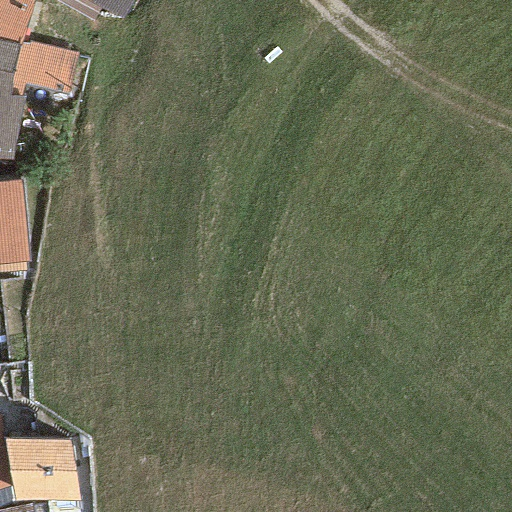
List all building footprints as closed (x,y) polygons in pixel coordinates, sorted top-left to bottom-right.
[(33,1),(30,0),(0,0),(0,39),(19,43),(33,1)] [(131,0),(82,0),(120,20),(131,0)] [(19,43),(0,39),(0,161),(11,162),(24,99),(20,98),(8,95),(19,43)] [(76,55),(19,43),(8,95),(20,98),(24,86),(67,94),(76,55)] [(18,179),(0,181),(0,264),(27,262),(18,179)] [(2,440),(0,430),(0,490),(10,487),(2,440)] [(70,441),(2,440),(10,487),(13,501),(78,502),(70,441)]
